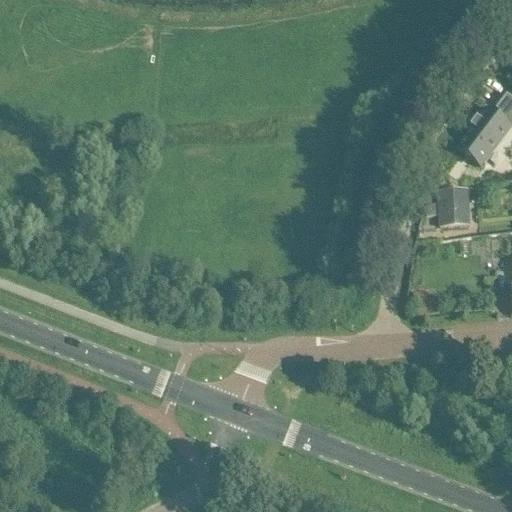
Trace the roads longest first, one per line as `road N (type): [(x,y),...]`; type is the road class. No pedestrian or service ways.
road 1 (unclassified): [(381,346),(417,171),(460,90),(511,33)]
road 2 (secondary): [(511,511),(232,409)]
road 3 (secondary): [(232,409),(0,320)]
road 4 (unclassified): [(232,409),(273,349),(381,346)]
road 5 (unclassified): [(381,346),(511,336)]
